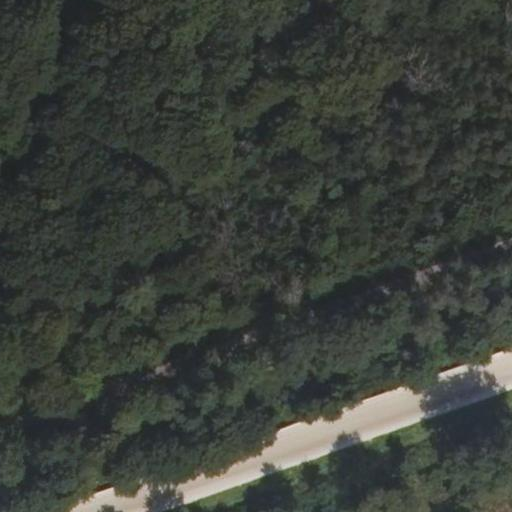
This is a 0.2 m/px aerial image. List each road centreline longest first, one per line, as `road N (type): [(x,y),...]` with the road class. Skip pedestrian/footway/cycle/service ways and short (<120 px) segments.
road 1 (track): [(511,243),(0,426)]
road 2 (track): [(110,511),(511,381)]
